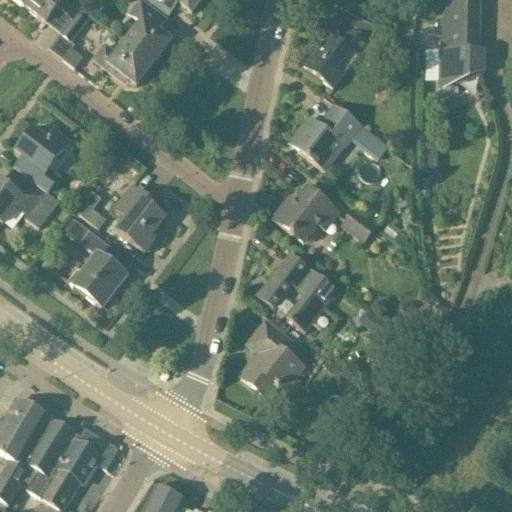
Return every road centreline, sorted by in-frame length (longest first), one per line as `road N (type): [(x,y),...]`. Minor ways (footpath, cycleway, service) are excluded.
road 1 (residential): [(238,211),(14,39)]
road 2 (residential): [(167,434),(203,371),(238,211)]
road 3 (residential): [(238,211),(275,0)]
road 4 (primary): [(167,434),(0,324)]
road 5 (primary): [(323,511),(167,434)]
